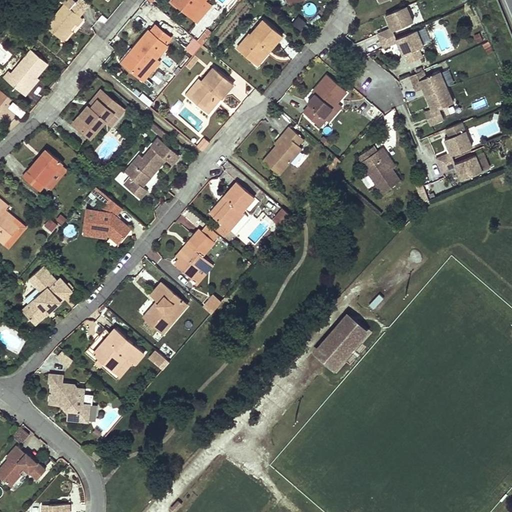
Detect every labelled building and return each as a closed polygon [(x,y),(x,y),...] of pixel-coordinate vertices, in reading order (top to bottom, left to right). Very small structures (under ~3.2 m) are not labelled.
[(46,28),(61,40),(69,31),(75,23),(78,25),(83,19),(80,17),(72,9),(75,5),(78,2),(76,0),(63,0),(62,2),(65,4),(46,28)] [(193,18),(206,2),(206,0),(184,0),(179,6),(193,18)] [(212,6),(206,2),(193,18),(198,22),(212,6)] [(72,9),(80,17),(84,12),(75,5),(72,9)] [(412,23),(406,7),(384,16),(390,29),(377,34),(380,42),(393,36),(391,32),(412,23)] [(300,32),(308,28),(302,16),(294,21),(300,32)] [(236,48),(255,64),(268,48),(271,51),(282,36),(262,19),(250,33),(249,32),(236,48)] [(169,46),(167,45),(172,38),(157,25),(152,32),(149,30),(132,50),(135,52),(125,64),(140,77),(148,67),(150,68),(169,46)] [(203,43),(212,32),(207,29),(198,40),(203,43)] [(69,31),(61,40),(63,42),(72,33),(69,31)] [(395,40),(393,36),(380,42),(383,49),(396,43),(401,56),(423,47),(416,31),(395,40)] [(0,61),(5,64),(12,51),(0,44),(0,61)] [(268,48),(255,64),(257,66),(271,51),(268,48)] [(18,81),(13,86),(25,96),(30,89),(28,88),(36,78),(47,64),(31,50),(11,74),(18,81)] [(125,64),(135,52),(132,50),(123,62),(125,64)] [(400,74),(410,71),(407,61),(397,64),(400,74)] [(147,82),(155,72),(150,68),(148,67),(140,77),(147,82)] [(187,97),(204,111),(217,95),(221,99),(233,84),(212,67),(201,81),(187,97)] [(426,77),(423,71),(409,77),(412,83),(420,80),(426,95),(447,87),(440,71),(426,77)] [(4,78),(13,86),(18,81),(11,74),(9,73),(4,78)] [(317,92),(315,95),(307,104),(309,106),(303,112),(320,127),(326,119),(324,117),(337,102),(346,92),(327,75),(315,89),(317,92)] [(183,93),(187,97),(201,81),(196,77),(183,93)] [(28,88),(30,89),(38,80),(36,78),(28,88)] [(454,102),(447,87),(426,95),(432,109),(423,113),(428,125),(437,121),(433,111),(454,102)] [(0,89),(0,106),(8,97),(0,89)] [(102,90),(89,106),(92,108),(105,93),(102,90)] [(92,108),(89,106),(74,123),(91,138),(105,123),(106,124),(121,107),(105,93),(92,108)] [(142,93),(138,97),(149,106),(152,101),(142,93)] [(217,95),(204,111),(209,114),(221,99),(217,95)] [(13,102),(9,109),(21,117),(26,110),(13,102)] [(326,119),(327,121),(341,105),(337,102),(324,117),(326,119)] [(121,107),(106,124),(110,128),(125,110),(121,107)] [(285,135),(275,147),(263,162),(279,175),(301,149),(297,146),(303,140),(289,127),(283,133),(285,135)] [(436,157),(439,164),(453,158),(451,154),(472,145),(465,130),(444,139),(449,152),(436,157)] [(273,145),(275,147),(285,135),(283,133),(273,145)] [(178,153),(157,136),(151,145),(166,157),(171,161),(178,153)] [(198,146),(203,150),(210,142),(206,138),(198,146)] [(123,171),(129,176),(123,184),(141,198),(147,191),(143,187),(166,157),(151,145),(141,157),(138,154),(123,171)] [(46,148),(40,154),(38,158),(27,170),(22,176),(38,190),(43,184),(62,163),(46,148)] [(400,182),(391,169),(384,157),(388,154),(384,148),(378,151),(361,162),(365,169),(381,194),(400,182)] [(384,157),(391,169),(395,166),(388,154),(384,157)] [(453,158),(439,164),(442,171),(456,165),(461,179),(482,170),(475,154),(455,162),(453,158)] [(325,169),(331,174),(341,162),(336,157),(325,169)] [(237,182),(224,197),(229,201),(214,218),(220,223),(227,229),(230,231),(244,214),(243,212),(255,198),(237,182)] [(116,216),(122,208),(110,197),(96,186),(91,191),(106,202),(99,210),(86,208),(82,229),(100,232),(100,229),(108,231),(107,235),(108,235),(118,244),(130,228),(116,216)] [(229,201),(224,197),(210,214),(214,218),(229,201)] [(1,212),(4,209),(7,205),(0,199),(0,234),(6,240),(18,226),(11,221),(1,212)] [(14,218),(4,209),(1,212),(11,221),(14,218)] [(284,229),(294,218),(283,209),(274,220),(284,229)] [(49,219),(44,226),(53,232),(58,224),(49,219)] [(222,234),(227,229),(220,223),(215,229),(222,234)] [(100,232),(82,229),(82,233),(107,238),(108,235),(107,235),(108,231),(100,229),(100,232)] [(190,246),(179,259),(175,264),(197,283),(213,265),(203,256),(215,242),(200,229),(187,243),(190,246)] [(176,256),(179,259),(190,246),(187,243),(176,256)] [(32,308),(25,313),(36,325),(51,310),(72,291),(60,277),(57,280),(43,266),(30,278),(41,291),(28,304),(32,308)] [(169,316),(173,320),(188,303),(163,281),(150,295),(157,301),(160,304),(147,319),(158,329),(169,316)] [(213,293),(202,306),(212,314),(222,301),(213,293)] [(160,304),(157,301),(143,316),(147,319),(160,304)] [(22,309),(25,313),(32,308),(28,304),(22,309)] [(162,333),(173,320),(169,316),(158,329),(162,333)] [(348,318),(344,322),(351,328),(356,322),(350,317),(349,319),(348,318)] [(326,343),(323,346),(329,352),(324,358),(337,369),(368,333),(356,322),(351,328),(344,322),(340,327),(338,326),(336,329),(337,330),(328,340),(327,339),(325,342),(326,343)] [(110,333),(93,352),(113,370),(126,355),(132,360),(134,362),(144,352),(116,327),(110,333)] [(88,348),(93,352),(110,333),(106,328),(88,348)] [(329,352),(323,346),(319,351),(320,352),(319,353),(324,358),(329,352)] [(163,369),(170,361),(155,349),(148,357),(163,369)] [(69,365),(74,360),(65,353),(63,350),(58,356),(69,365)] [(126,355),(113,370),(119,375),(132,360),(126,355)] [(49,381),(52,381),(62,382),(63,375),(50,374),(49,381)] [(62,382),(52,381),(52,390),(54,390),(54,394),(51,394),(50,403),(64,405),(70,413),(69,420),(84,422),(85,414),(90,414),(91,404),(83,403),(85,388),(77,387),(74,383),(62,382)] [(27,434),(19,427),(13,435),(12,436),(20,442),(27,434)] [(25,467),(29,471),(38,478),(46,469),(17,444),(7,456),(9,458),(0,468),(0,476),(10,485),(21,473),(25,467)] [(95,451),(92,455),(98,460),(101,456),(95,451)] [(256,487),(227,465),(210,488),(226,501),(231,504),(240,511),(256,511),(269,497),(259,489),(244,508),(241,505),(256,487)] [(25,476),(29,471),(25,467),(21,473),(25,476)] [(244,508),(259,489),(256,487),(241,505),(244,508)] [(226,501),(210,488),(190,511),(222,511),(219,509),(226,501)] [(219,509),(222,511),(224,511),(231,504),(226,501),(219,509)]
